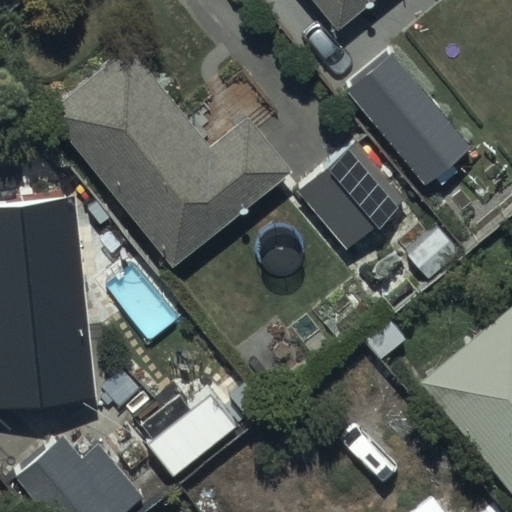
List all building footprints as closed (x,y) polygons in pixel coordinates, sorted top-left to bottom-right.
[(348,0),(312,0),(327,18),(348,0)] [(125,35),(43,100),(168,255),(285,160),(241,106),(205,134),(125,35)] [(432,111),(383,52),(339,89),(388,146),(389,145),(411,173),(429,158),(408,132),(414,127),(423,138),(440,124),(430,112),(432,111)] [(352,132),(292,182),(342,242),(402,191),(352,132)] [(69,183),(0,189),(0,395),(89,387),(69,183)] [(511,304),(506,296),(415,370),(511,485),(511,497),(509,501),(511,505),(511,304)] [(139,432),(163,464),(165,462),(168,466),(229,417),(201,383),(187,395),(176,382),(136,415),(145,427),(139,432)] [(163,464),(139,432),(137,434),(127,422),(101,443),(134,486),(163,464)] [(134,486),(101,443),(83,458),(60,429),(10,469),(45,511),(109,511),(136,491),(133,488),(134,486)]
